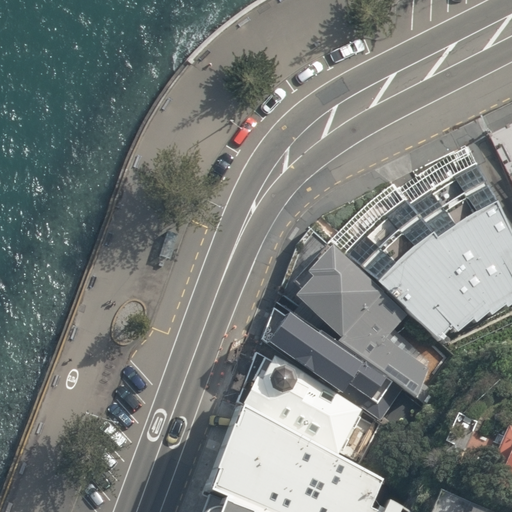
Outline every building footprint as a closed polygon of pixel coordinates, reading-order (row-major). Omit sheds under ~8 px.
[(511,122),(490,133),(510,174),(511,172),(511,122)] [(328,241),(435,338),(446,327),(451,331),(468,319),(472,322),(485,312),(487,314),(502,303),(504,306),(511,301),(511,240),(466,146),(461,149),(428,168),(396,189),(392,184),(370,201),(348,220),(328,241)] [(170,259),(178,234),(166,231),(158,255),(170,259)] [(280,297),(289,303),(294,297),(331,250),(310,233),(299,246),(280,297)] [(335,341),(415,399),(432,375),(377,335),(384,327),(387,329),(399,317),(397,314),(400,310),(334,251),(294,297),(338,338),(335,341)] [(262,340),(377,420),(396,392),(355,364),(357,360),(277,300),(262,340)] [(308,435),(327,445),(332,436),(326,432),(328,428),(316,422),(332,392),(253,349),(247,365),(258,371),(255,376),(250,373),(239,401),(307,437),(308,435)] [(259,511),(393,511),(399,500),(380,491),(378,495),(373,496),(368,506),(363,504),(373,474),(235,400),(203,487),(218,494),(259,511)] [(511,428),(506,425),(482,477),(511,491),(511,428)] [(446,462),(456,467),(466,460),(464,448),(453,444),(444,450),(446,462)] [(259,511),(218,494),(210,511),(259,511)]
